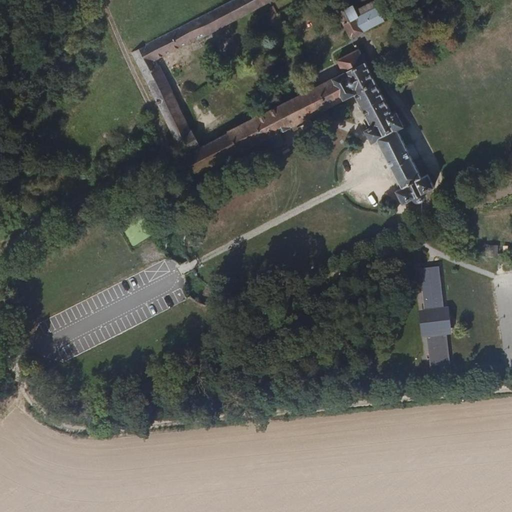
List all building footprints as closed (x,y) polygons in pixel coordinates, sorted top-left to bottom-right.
[(233,0),(128,53),(171,140),(190,130),(155,61),(265,6),(271,3),(277,0),(233,0)] [(350,4),(347,0),(332,0),(338,10),(350,4)] [(265,6),(269,14),(263,17),(272,35),(278,32),(279,34),(286,30),(279,16),(275,19),(270,10),(274,8),(271,3),(265,6)] [(353,39),(388,21),(379,3),(344,21),(353,39)] [(329,78),(341,101),(352,95),(368,126),(363,130),(372,146),(378,143),(403,191),(397,194),(404,208),(416,201),(419,204),(430,198),(429,196),(440,190),(432,175),(425,179),(400,131),(406,128),(398,111),(392,114),(358,48),(334,60),(340,72),(329,78)] [(341,101),(329,78),(266,112),(262,115),(252,121),(248,117),(239,122),(241,126),(176,163),(179,168),(187,164),(195,181),(341,101)] [(445,312),(441,263),(422,264),(424,305),(427,305),(427,314),(445,312)] [(449,373),(446,330),(427,331),(430,374),(449,373)]
